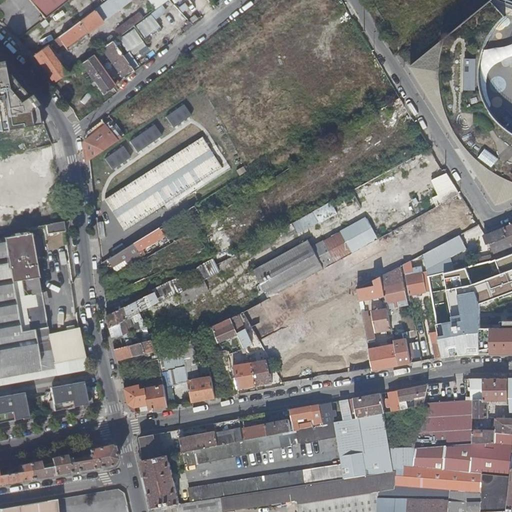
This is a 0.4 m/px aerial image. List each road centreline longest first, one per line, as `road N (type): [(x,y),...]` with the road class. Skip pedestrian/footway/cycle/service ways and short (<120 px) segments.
road 1 (residential): [(118,428),(320,391),(511,368)]
road 2 (residential): [(118,428),(65,139)]
road 3 (residential): [(511,211),(481,214),(349,0)]
road 4 (residential): [(245,0),(65,139)]
road 5 (residential): [(0,498),(131,475)]
road 6 (unclassified): [(118,428),(0,453)]
